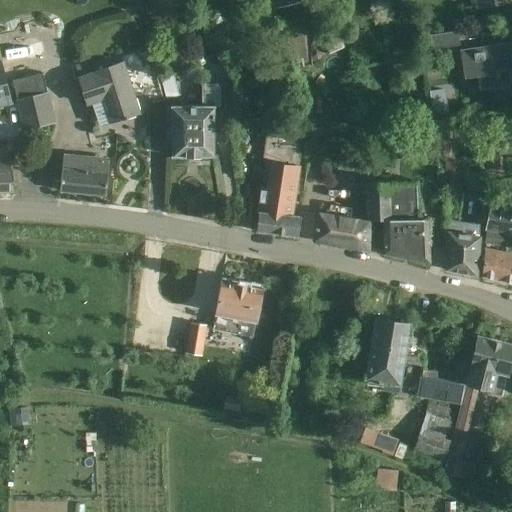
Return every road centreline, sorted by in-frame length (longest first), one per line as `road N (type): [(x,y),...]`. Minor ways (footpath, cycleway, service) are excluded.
road 1 (unclassified): [(0,211),(153,223),(433,283),(511,311)]
road 2 (track): [(0,400),(72,398),(333,441)]
